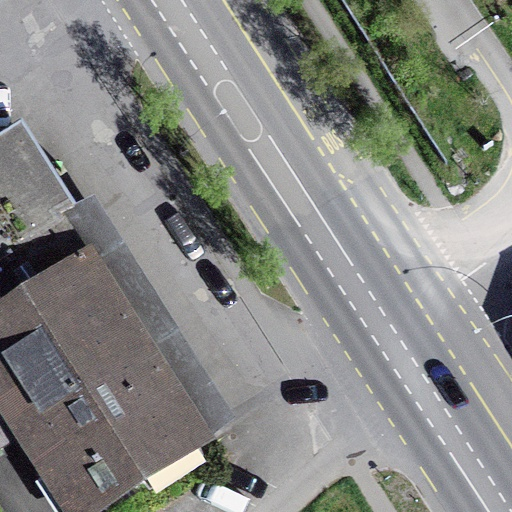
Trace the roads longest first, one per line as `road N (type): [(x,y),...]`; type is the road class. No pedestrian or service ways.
road 1 (secondary): [(184,0),(393,325)]
road 2 (unclassified): [(426,378),(279,511)]
road 3 (secondary): [(426,378),(511,511)]
road 4 (residential): [(502,239),(393,325)]
